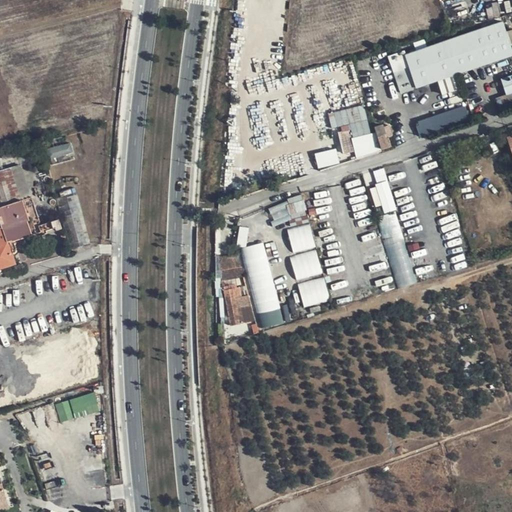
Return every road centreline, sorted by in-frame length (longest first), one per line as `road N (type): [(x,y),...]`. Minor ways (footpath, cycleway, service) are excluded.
road 1 (secondary): [(186,511),(174,236),(199,0)]
road 2 (secondary): [(129,247),(143,511)]
road 3 (secondary): [(152,0),(129,247)]
road 4 (unclassified): [(0,280),(100,247),(129,247)]
